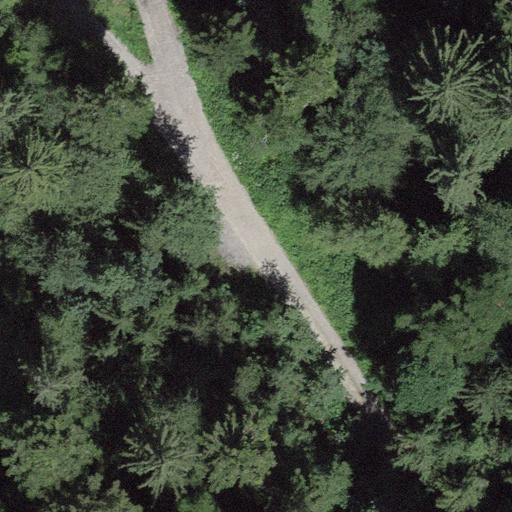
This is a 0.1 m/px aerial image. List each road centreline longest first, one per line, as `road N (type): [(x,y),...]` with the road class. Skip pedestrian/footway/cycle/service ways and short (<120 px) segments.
road 1 (track): [(439,511),(214,173)]
road 2 (track): [(214,173),(31,0)]
road 3 (track): [(214,173),(156,0)]
